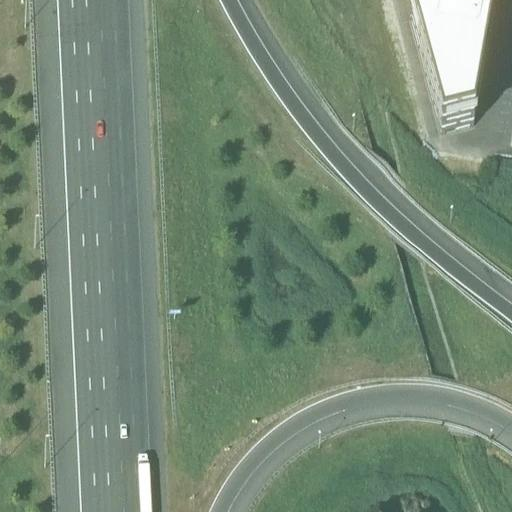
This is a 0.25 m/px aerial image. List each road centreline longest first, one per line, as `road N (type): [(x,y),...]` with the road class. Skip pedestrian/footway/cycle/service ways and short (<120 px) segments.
road 1 (motorway): [(116,511),(92,0)]
road 2 (motorway): [(511,312),(387,209),(313,129),(233,0)]
road 3 (motorway): [(219,511),(278,436),(355,397),(438,395),(511,423)]
